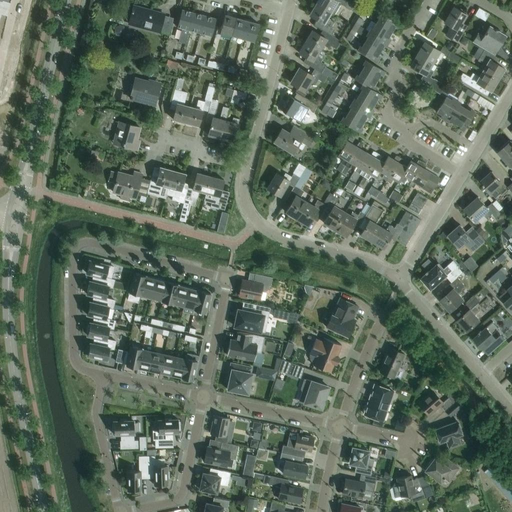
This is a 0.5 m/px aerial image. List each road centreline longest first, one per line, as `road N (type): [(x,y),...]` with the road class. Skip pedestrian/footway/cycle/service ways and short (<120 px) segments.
road 1 (residential): [(102,375),(82,370),(73,357),(71,256),(80,243),(226,277)]
road 2 (tertiary): [(44,511),(14,373),(9,260)]
road 3 (residential): [(398,281),(360,258),(268,232),(244,196),(247,167)]
road 4 (tertiary): [(27,160),(65,0)]
road 5 (residential): [(247,167),(289,10)]
road 6 (residential): [(128,511),(179,498),(202,396)]
road 7 (residential): [(404,129),(388,111),(397,52),(427,0)]
road 8 (residential): [(119,511),(95,411),(102,375)]
road 9 (residential): [(338,426),(202,396)]
road 10 (residential): [(480,375),(398,281)]
road 11 (residential): [(398,281),(461,176)]
road 12 (residential): [(202,396),(226,277)]
